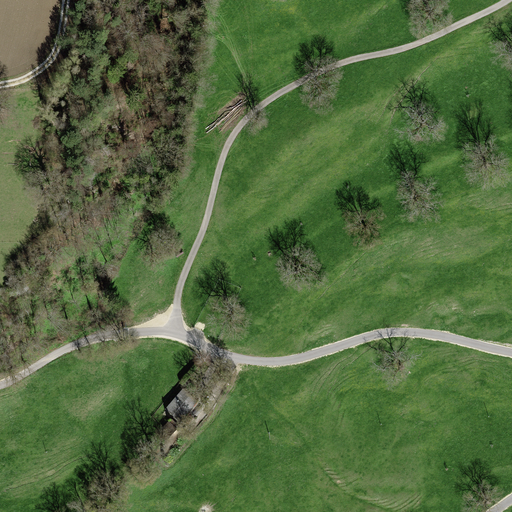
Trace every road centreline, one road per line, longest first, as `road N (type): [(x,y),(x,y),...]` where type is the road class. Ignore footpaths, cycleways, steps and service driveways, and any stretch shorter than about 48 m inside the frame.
road 1 (unclassified): [(507,0),(416,43),(341,62),(253,111),(223,155),(179,289),(176,330)]
road 2 (unclassified): [(511,352),(392,331),(255,361),(176,330)]
road 3 (unclassified): [(0,385),(103,334),(176,330)]
